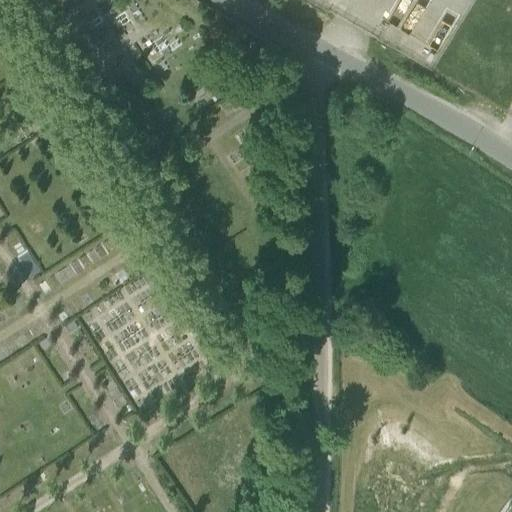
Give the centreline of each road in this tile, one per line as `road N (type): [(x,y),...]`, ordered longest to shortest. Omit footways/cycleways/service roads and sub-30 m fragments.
road 1 (unclassified): [(320,511),(315,84),(331,58)]
road 2 (unclassified): [(511,160),(331,58)]
